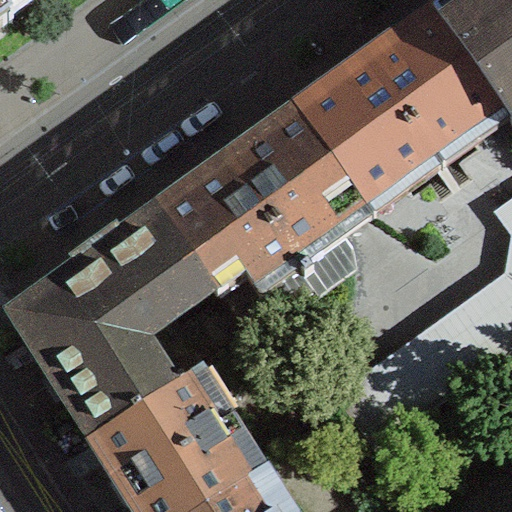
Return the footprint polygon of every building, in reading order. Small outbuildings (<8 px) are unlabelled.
[(0,0),(0,28),(13,20),(11,17),(34,0),(0,0)] [(511,0),(453,0),(435,13),(504,111),(511,121),(511,0)] [(435,13),(366,63),(435,160),(504,111),(435,13)] [(366,63),(297,112),(366,209),(435,160),(366,63)] [(297,259),(366,209),(297,112),(227,162),(296,257),(297,259)] [(246,278),(253,288),(296,257),(227,162),(158,211),(214,289),(220,297),(246,278)] [(511,203),(503,210),(511,222),(511,278),(341,401),(376,449),(511,351),(511,203)] [(92,442),(179,387),(146,337),(214,289),(158,211),(12,316),(91,439),(91,440),(92,442)] [(134,507),(137,511),(199,511),(266,469),(234,418),(218,428),(188,381),(179,387),(92,442),(113,474),(109,476),(131,510),(134,507)] [(293,511),(266,469),(199,511),(293,511)]
